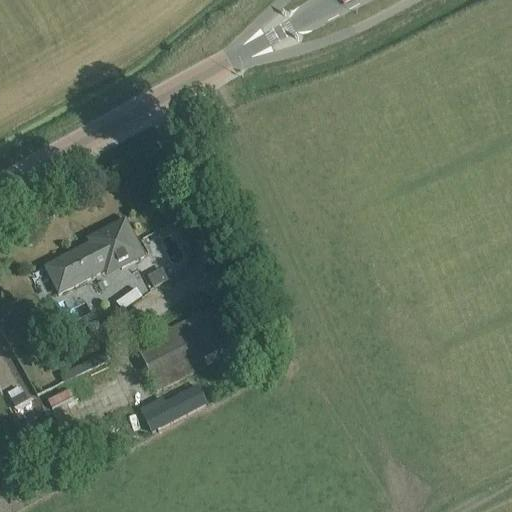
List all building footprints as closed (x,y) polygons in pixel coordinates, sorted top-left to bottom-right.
[(44,269),(54,286),(59,297),(119,266),(122,270),(145,258),(135,238),(126,221),(87,240),(89,245),(44,269)] [(162,269),(147,277),(153,288),(168,281),(162,269)] [(134,346),(156,391),(245,348),(224,303),(134,346)] [(196,388),(166,405),(163,399),(140,411),(152,434),(205,405),(196,388)] [(87,443),(93,455),(119,441),(113,430),(87,443)]
